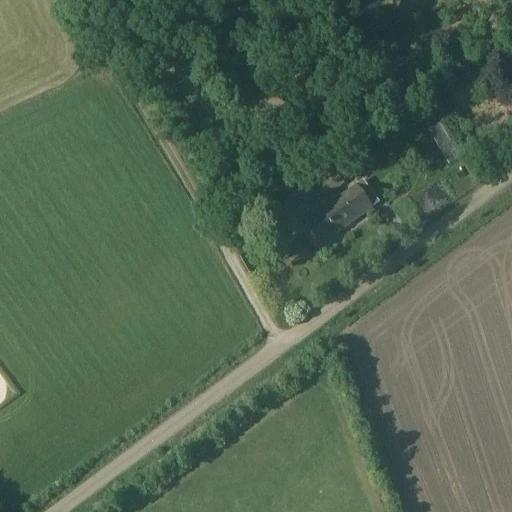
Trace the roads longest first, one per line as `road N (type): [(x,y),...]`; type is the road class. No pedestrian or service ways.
road 1 (unclassified): [(59,511),(511,171)]
road 2 (track): [(88,0),(279,343)]
